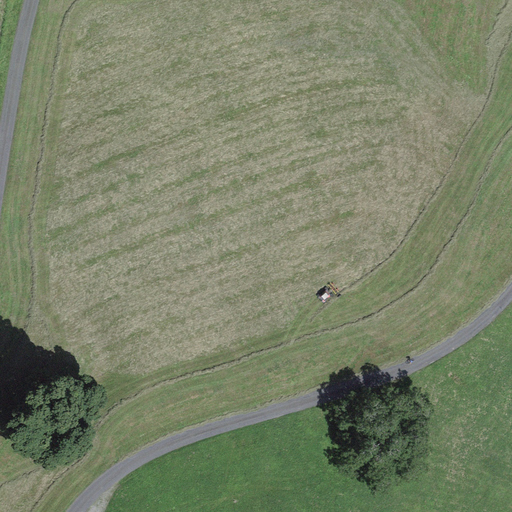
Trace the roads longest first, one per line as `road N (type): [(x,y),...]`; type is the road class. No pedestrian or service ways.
road 1 (residential): [(511,284),(495,307),(418,360),(200,424),(125,462),(75,511)]
road 2 (residential): [(0,171),(33,0)]
